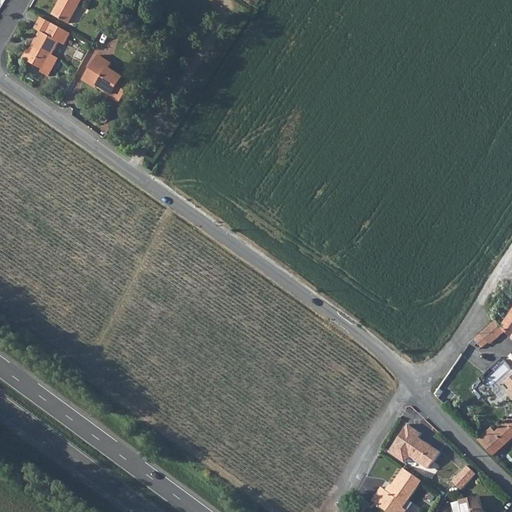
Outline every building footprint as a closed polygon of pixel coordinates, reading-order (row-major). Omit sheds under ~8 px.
[(61,0),(63,1),(60,6),(58,4),(53,14),(69,23),(81,0),(61,0)] [(65,45),(71,33),(53,23),(42,17),(36,28),(41,31),(29,52),(27,51),(23,58),(43,69),(41,72),(49,76),(59,58),(53,55),(60,42),(65,45)] [(109,68),(112,63),(99,55),(83,79),(97,88),(98,86),(107,92),(107,91),(112,94),(111,96),(120,102),(135,79),(126,74),(124,77),(109,68)] [(62,92),(69,81),(62,77),(56,89),(62,92)] [(118,116),(113,113),(108,120),(109,121),(106,126),(105,125),(102,129),(107,133),(118,116)] [(511,310),(502,326),(506,330),(511,337),(511,352),(496,366),(479,380),(492,396),(505,385),(511,393),(511,310)] [(435,394),(439,398),(487,343),(490,343),(506,330),(502,326),(496,320),(469,343),(435,394)] [(492,428),(479,439),(494,455),(511,438),(511,417),(496,432),(492,428)] [(408,424),(389,452),(405,463),(410,456),(428,469),(440,452),(426,442),(423,442),(418,439),(420,437),(422,433),(408,424)] [(469,466),(454,482),(463,490),(478,475),(469,466)] [(404,507),(423,481),(404,468),(388,491),(382,487),(372,500),(389,511),(405,511),(407,510),(404,507)] [(483,511),(480,496),(461,501),(463,511),(483,511)] [(463,511),(461,501),(453,503),(454,511),(463,511)]
